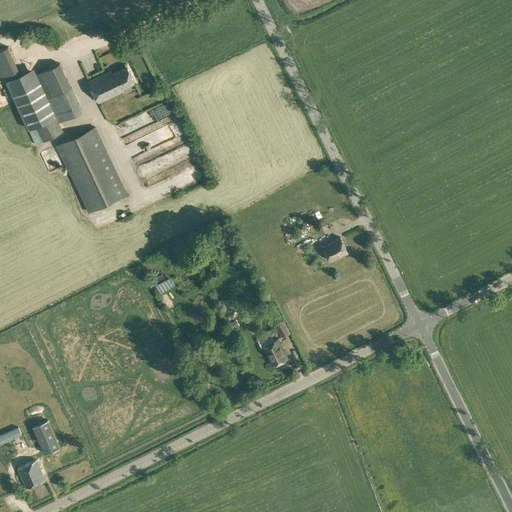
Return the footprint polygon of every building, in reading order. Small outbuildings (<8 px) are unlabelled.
[(0,73),(32,145),(42,140),(43,142),(64,133),(59,122),(83,111),(72,88),(71,88),(61,64),(36,75),(33,69),(21,74),(4,37),(0,38),(0,73)] [(89,81),(99,102),(122,91),(112,70),(89,81)] [(58,145),(89,211),(127,194),(96,127),(58,145)] [(171,150),(166,153),(172,166),(178,163),(171,150)] [(186,176),(191,186),(204,179),(199,169),(186,176)] [(156,186),(159,199),(178,194),(175,182),(156,186)] [(297,221),(301,230),(305,228),(301,219),(297,221)] [(323,246),(329,260),(348,252),(341,238),(323,246)] [(152,279),(156,287),(166,282),(162,274),(152,279)] [(223,326),(226,332),(239,325),(236,319),(223,326)] [(274,323),(280,338),(288,334),(282,320),(274,323)] [(263,345),(273,365),(287,357),(277,338),(263,345)] [(34,426),(46,454),(60,447),(48,420),(34,426)] [(0,435),(0,439),(1,443),(22,434),(19,427),(0,435)] [(22,457),(20,446),(11,448),(12,458),(22,457)] [(18,468),(26,487),(46,479),(37,459),(18,468)]
